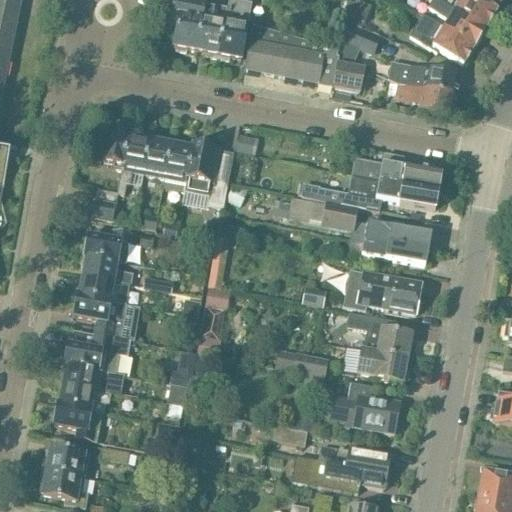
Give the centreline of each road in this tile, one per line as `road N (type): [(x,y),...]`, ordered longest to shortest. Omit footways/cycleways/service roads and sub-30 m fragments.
road 1 (residential): [(495,157),(73,72)]
road 2 (residential): [(0,465),(73,72)]
road 3 (residential): [(431,511),(495,157)]
